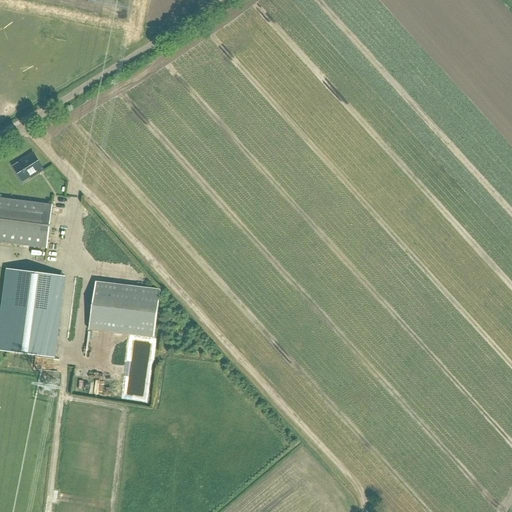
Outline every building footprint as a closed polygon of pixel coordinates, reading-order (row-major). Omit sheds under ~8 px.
[(44,168),(34,152),(26,156),(26,157),(13,165),(23,181),(44,168)] [(10,185),(10,193),(24,193),(24,185),(10,185)] [(0,242),(47,249),(53,204),(0,196),(0,242)] [(65,278),(6,270),(0,313),(0,348),(55,356),(65,278)] [(89,327),(153,335),(159,289),(96,280),(89,327)] [(144,370),(145,353),(84,347),(83,364),(144,370)] [(81,373),(79,391),(142,396),(143,378),(81,373)]
